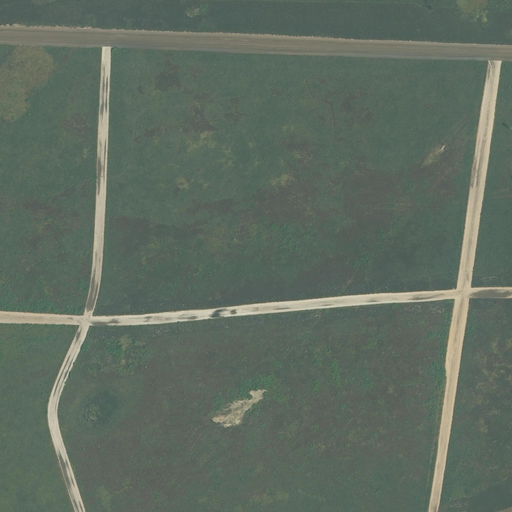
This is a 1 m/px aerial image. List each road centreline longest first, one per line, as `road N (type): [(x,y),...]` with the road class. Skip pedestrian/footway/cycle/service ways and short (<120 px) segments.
road 1 (track): [(511,292),(156,319),(0,316)]
road 2 (track): [(0,36),(511,54)]
road 3 (track): [(107,40),(95,284),(53,404),(81,511)]
road 4 (track): [(495,53),(433,511)]
